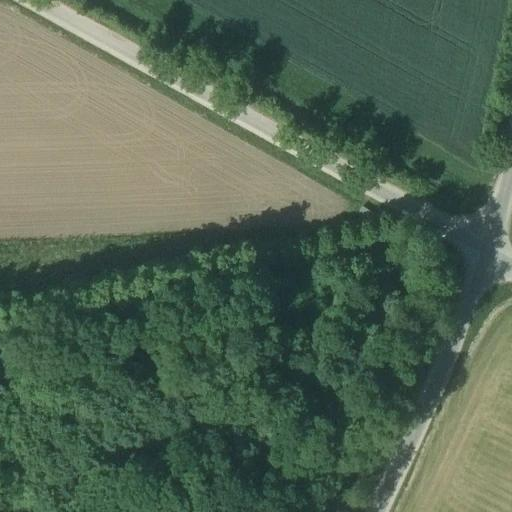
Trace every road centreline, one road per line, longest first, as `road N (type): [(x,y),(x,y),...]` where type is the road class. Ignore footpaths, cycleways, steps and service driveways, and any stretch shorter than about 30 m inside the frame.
road 1 (unclassified): [(24,0),(490,258)]
road 2 (unclassified): [(371,511),(490,258)]
